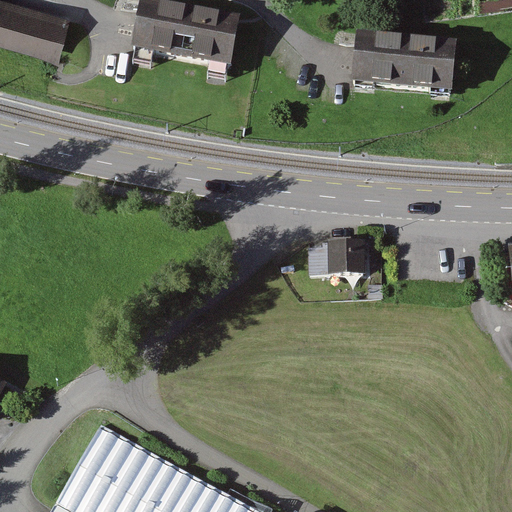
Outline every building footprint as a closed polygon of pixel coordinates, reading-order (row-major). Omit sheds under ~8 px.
[(75,20),(0,0),(0,43),(64,61),(75,20)] [(251,22),(153,4),(143,57),(241,74),(251,22)] [(469,47),(369,40),(365,93),(466,100),(469,47)] [(328,254),(313,255),(314,284),(374,283),(373,247),(328,248),(328,254)] [(0,416),(15,389),(0,381),(0,416)] [(250,511),(101,432),(57,511),(250,511)]
